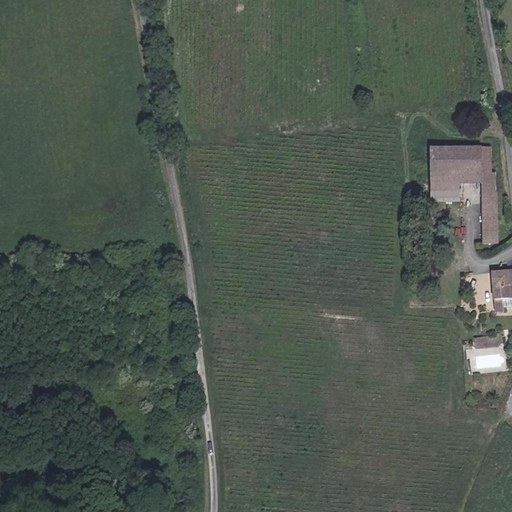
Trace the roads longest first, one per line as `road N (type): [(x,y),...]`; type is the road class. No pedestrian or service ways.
road 1 (unclassified): [(143,0),(193,285),(217,511)]
road 2 (unclassified): [(511,140),(486,0)]
